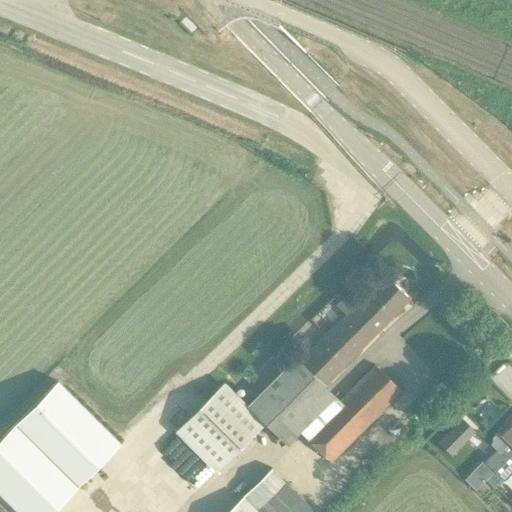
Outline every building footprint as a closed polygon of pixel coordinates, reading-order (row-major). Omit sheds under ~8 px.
[(216,31),(218,32),(230,22),(234,20),(238,18),(243,17),(248,17),(252,17),(258,19),(280,28),(283,25),(278,21),(246,7),(229,0),(195,0),(219,23),(216,31)] [(264,25),(283,33),(288,36),(280,28),(275,26),(258,19),(252,17),(248,17),(243,17),(238,18),(234,20),(230,22),(218,32),(220,35),(226,30),(232,25),(236,23),(239,22),(243,21),(248,21),(252,21),(257,22),(264,25)] [(296,357),(247,406),(276,434),(325,386),(410,300),(386,275),(364,297),(355,289),(337,307),(346,316),(300,361),(296,357)] [(340,401),(304,437),(330,463),(401,391),(375,365),(340,401)] [(58,381),(0,438),(0,493),(18,511),(51,511),(120,443),(117,440),(58,381)] [(222,384),(177,430),(218,470),(263,425),(222,384)] [(462,419),(439,443),(452,455),(474,432),(462,419)] [(484,462),(464,483),(474,493),(495,472),(511,453),(511,421),(502,432),(496,432),(491,437),(492,442),(490,444),(496,450),(484,462)] [(511,453),(495,472),(503,480),(511,470),(511,453)] [(243,496),(259,511),(316,511),(271,468),(253,486),(243,496)] [(259,511),(243,496),(226,511),(259,511)]
